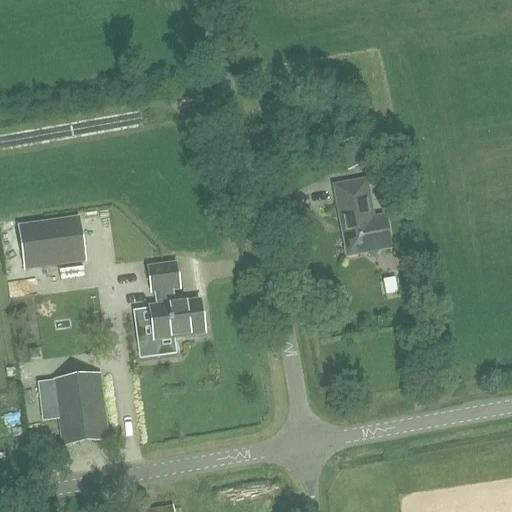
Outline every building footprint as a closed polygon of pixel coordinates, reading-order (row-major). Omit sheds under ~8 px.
[(297,102),(335,95),(329,69),(293,77),(297,102)] [(346,172),(369,166),(362,139),(340,144),(346,172)] [(372,220),(366,181),(336,187),(339,202),(337,202),(347,257),(367,253),(367,254),(374,259),(378,252),(377,247),(389,245),(391,257),(392,257),(384,217),(372,220)] [(17,227),(24,273),(86,264),(80,218),(17,227)] [(174,305),(172,290),(180,289),(176,266),(148,269),(151,294),(153,293),(155,309),(150,310),(153,339),(204,334),(199,303),(174,305)] [(39,359),(38,350),(29,351),(30,360),(39,359)] [(107,441),(98,377),(38,385),(43,422),(60,420),(64,447),(107,441)] [(216,399),(194,407),(201,425),(213,420),(211,414),(220,411),(216,399)]
